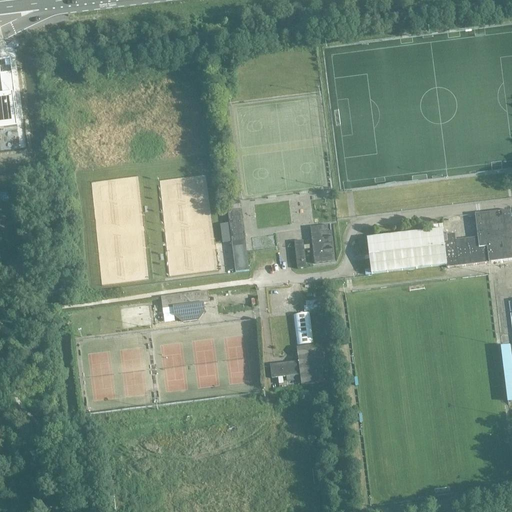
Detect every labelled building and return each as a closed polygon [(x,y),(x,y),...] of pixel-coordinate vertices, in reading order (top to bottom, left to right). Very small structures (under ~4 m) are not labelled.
[(0,72),(3,93),(0,93),(0,129),(0,130),(1,130),(2,130),(3,130),(3,129),(4,129),(4,128),(17,126),(17,121),(18,121),(10,58),(0,59),(0,72)] [(162,78),(59,91),(62,115),(166,102),(162,78)] [(228,212),(235,273),(249,271),(241,211),(228,212)] [(475,215),(478,238),(456,241),(455,235),(444,236),(443,230),(367,239),(371,275),(447,266),(447,269),(511,260),(511,224),(510,211),(475,215)] [(310,228),(315,264),(335,262),(330,226),(310,228)] [(294,242),(297,270),(306,268),(303,241),(294,242)] [(200,305),(209,304),(208,292),(161,298),(163,310),(171,309),(172,316),(182,322),(194,321),(201,312),(200,305)] [(313,344),(309,314),(294,316),(297,346),(313,344)] [(511,345),(502,346),(509,403),(511,402),(511,345)] [(302,375),(303,385),(323,383),(319,347),(298,349),(299,362),(270,366),(272,379),(302,375)]
